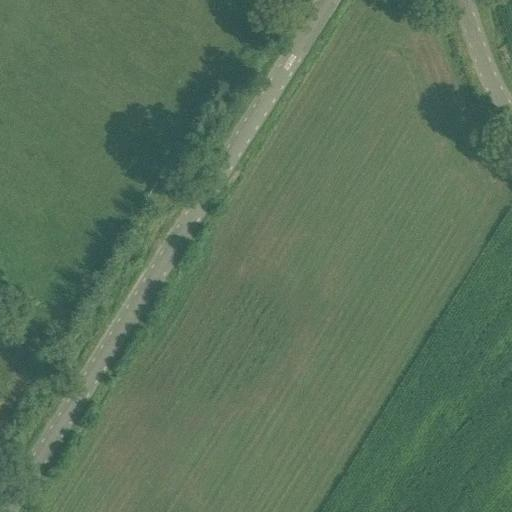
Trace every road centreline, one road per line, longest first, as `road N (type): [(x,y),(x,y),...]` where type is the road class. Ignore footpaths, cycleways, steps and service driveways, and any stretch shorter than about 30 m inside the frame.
road 1 (tertiary): [(0,511),(330,0)]
road 2 (tertiary): [(511,118),(492,87),(462,0)]
